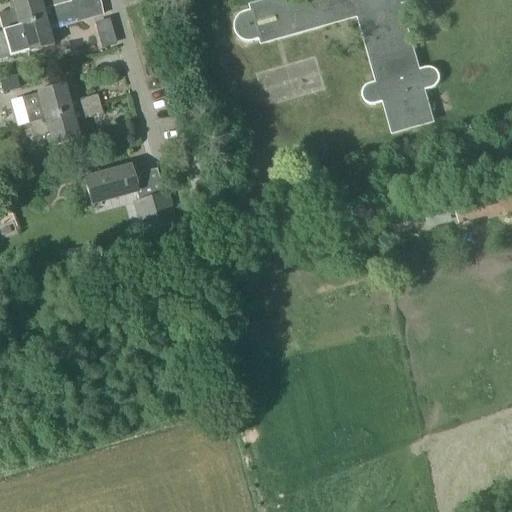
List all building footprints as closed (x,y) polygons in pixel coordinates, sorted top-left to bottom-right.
[(0,26),(2,32),(73,12),(70,2),(69,0),(12,0),(9,1),(12,10),(0,13),(0,26)] [(281,0),(252,8),(254,14),(242,17),(238,22),(236,27),(237,32),(239,36),(241,38),(249,41),(261,38),(262,44),(358,16),(378,86),(369,89),(366,92),(365,96),(365,100),(367,101),(374,104),(384,101),(393,133),(431,123),(422,90),(432,87),(436,82),(436,78),(434,74),(431,73),(427,72),(418,75),(398,4),(412,0),(281,0)] [(73,12),(2,32),(9,58),(24,54),(24,55),(52,48),(47,30),(76,22),(73,12)] [(43,120),(98,104),(96,96),(67,103),(62,85),(35,93),(35,95),(21,99),(28,125),(29,125),(43,121),(43,120)] [(43,121),(29,125),(30,131),(31,133),(32,134),(32,135),(34,136),(35,136),(37,138),(40,138),(41,138),(47,136),(50,148),(78,140),(73,123),(101,115),(98,104),(43,120),(43,121)] [(89,206),(136,193),(138,203),(131,205),(140,237),(175,228),(166,195),(152,199),(144,174),(132,177),(129,169),(83,182),(89,206)] [(501,218),(511,214),(511,182),(494,187),(495,189),(451,200),(458,226),(500,215),(501,218)] [(428,229),(452,223),(447,206),(423,212),(428,229)] [(195,257),(210,255),(207,240),(192,243),(195,257)] [(5,284),(0,286),(0,304),(11,300),(5,284)]
